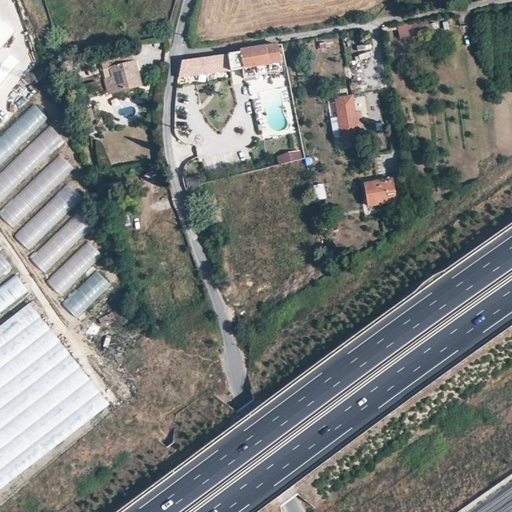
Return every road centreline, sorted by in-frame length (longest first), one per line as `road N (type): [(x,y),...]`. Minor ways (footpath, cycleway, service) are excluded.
road 1 (motorway): [(511,252),(157,511)]
road 2 (motorway): [(216,511),(511,295)]
road 3 (residential): [(174,54),(165,119),(183,218),(248,397)]
road 4 (residential): [(174,54),(511,1)]
road 5 (unclassified): [(296,511),(248,397)]
